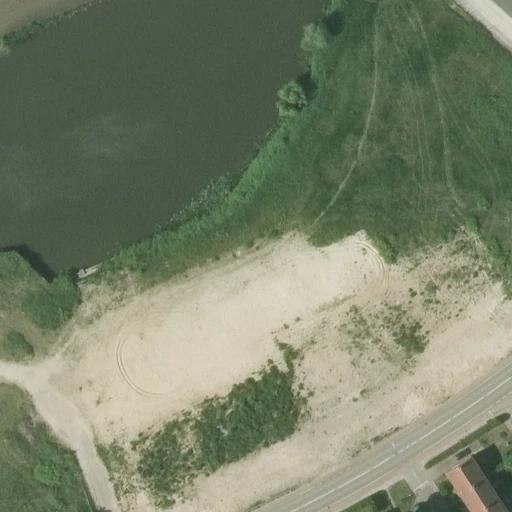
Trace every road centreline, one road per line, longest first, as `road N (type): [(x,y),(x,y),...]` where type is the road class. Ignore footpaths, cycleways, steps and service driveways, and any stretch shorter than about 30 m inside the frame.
road 1 (residential): [(318,329),(120,421)]
road 2 (residential): [(441,233),(318,329)]
road 3 (residential): [(398,453),(318,329)]
road 4 (track): [(51,376),(107,511)]
road 5 (residential): [(0,366),(87,382),(120,421)]
road 6 (secondary): [(398,453),(511,375)]
road 7 (secondary): [(293,511),(398,453)]
